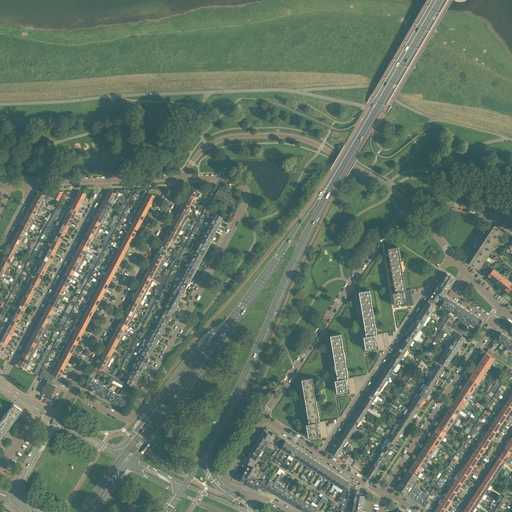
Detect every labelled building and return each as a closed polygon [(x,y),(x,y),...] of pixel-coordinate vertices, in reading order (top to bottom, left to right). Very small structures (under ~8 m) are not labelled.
[(218,189),(214,196),(233,206),(237,199),(218,189)] [(189,192),(188,194),(195,197),(198,199),(199,197),(198,196),(200,193),(198,192),(198,191),(195,190),(194,191),(191,190),(190,190),(189,192)] [(53,198),(58,201),(63,191),(56,192),(53,198)] [(107,193),(106,195),(112,198),(115,200),(119,193),(115,191),(114,193),(110,191),(110,192),(108,191),(107,193)] [(145,191),(142,195),(144,196),(153,200),(154,198),(155,197),(155,196),(145,191)] [(35,196),(35,197),(45,202),(49,196),(45,193),(44,195),(41,193),(41,194),(37,193),(36,193),(35,195),(35,196)] [(187,197),(186,198),(194,203),(195,201),(193,200),(195,197),(188,194),(187,196),(187,197)] [(82,201),(83,199),(75,195),(73,198),(81,203),(82,201)] [(105,197),(104,199),(112,203),(113,204),(115,200),(112,198),(106,195),(105,196),(105,197)] [(142,195),(141,197),(145,199),(144,201),(151,204),(152,203),(152,202),(153,200),(144,196),(142,195)] [(33,199),(32,201),(39,205),(42,206),(43,204),(44,204),(45,202),(35,197),(34,199),(33,199)] [(81,203),(73,198),(71,202),(79,207),(80,205),(81,203)] [(102,201),(101,203),(108,206),(111,208),(113,204),(112,203),(104,199),(103,201),(102,201)] [(31,204),(30,206),(38,210),(39,211),(42,206),(39,205),(32,201),(30,204),(31,204)] [(78,208),(79,207),(71,202),(70,204),(71,205),(70,207),(77,211),(78,209),(78,208)] [(101,205),(100,207),(108,211),(109,212),(111,208),(108,206),(101,203),(100,205),(101,205)] [(138,203),(137,205),(141,207),(140,209),(147,212),(148,211),(147,210),(148,208),(140,204),(138,203)] [(182,206),(181,207),(189,212),(190,210),(189,209),(190,206),(183,203),(182,205),(182,206)] [(28,208),(27,210),(34,214),(38,215),(39,213),(40,213),(41,211),(39,211),(38,210),(30,206),(29,208),(28,208)] [(67,206),(65,210),(74,215),(75,213),(76,213),(77,211),(70,207),(67,206)] [(98,209),(97,211),(104,214),(107,216),(109,212),(108,211),(100,207),(99,209),(98,209)] [(26,213),(25,215),(34,219),(35,217),(34,217),(33,216),(34,214),(27,210),(26,213)] [(65,210),(63,214),(66,215),(73,219),(74,217),(73,217),(74,215),(65,210)] [(97,213),(95,215),(103,219),(104,220),(107,216),(104,214),(97,211),(96,213),(97,213)] [(134,211),(133,213),(136,215),(136,217),(142,220),(143,219),(143,218),(144,216),(136,212),(134,211)] [(178,215),(177,216),(185,221),(186,221),(188,216),(185,215),(179,211),(177,214),(178,215)] [(213,215),(211,217),(220,222),(223,217),(215,213),(214,215),(213,215)] [(63,214),(61,218),(62,218),(70,223),(71,221),(72,221),(73,219),(66,215),(63,214)] [(24,216),(22,219),(29,223),(32,224),(35,220),(34,219),(25,215),(24,217),(24,216)] [(94,217),(93,219),(100,222),(102,224),(104,220),(103,219),(95,215),(95,217),(94,217)] [(175,218),(174,220),(180,224),(183,225),(186,221),(185,221),(177,216),(176,218),(175,218)] [(210,219),(209,222),(210,222),(218,227),(220,224),(219,224),(220,222),(211,217),(210,219)] [(61,218),(59,222),(62,223),(69,227),(70,225),(69,224),(70,223),(62,218),(61,218)] [(21,222),(20,224),(28,228),(30,229),(32,224),(29,223),(22,219),(21,222)] [(92,221),(91,223),(99,227),(100,228),(102,224),(100,222),(93,219),(92,220),(92,221)] [(130,219),(128,221),(132,223),(131,225),(138,229),(139,227),(139,226),(140,224),(132,220),(130,219)] [(173,224),(172,225),(180,230),(181,230),(183,225),(180,224),(174,220),(172,223),(173,224)] [(59,222),(57,226),(58,226),(66,231),(67,229),(68,229),(69,227),(62,223),(59,222)] [(207,224),(206,226),(215,231),(216,229),(217,229),(218,227),(210,222),(209,222),(207,224)] [(90,225),(89,227),(95,230),(98,232),(100,228),(99,227),(91,223),(90,225)] [(19,225),(18,228),(27,233),(28,233),(29,230),(30,229),(28,228),(20,224),(20,226),(19,225)] [(170,227),(169,229),(176,233),(179,234),(181,230),(180,230),(172,225),(171,227),(170,227)] [(57,226),(55,230),(57,231),(64,235),(65,233),(65,232),(66,231),(58,226),(57,226)] [(205,228),(204,231),(205,232),(214,236),(216,233),(215,233),(215,231),(206,226),(205,228)] [(494,226),(490,232),(499,238),(503,231),(494,226)] [(88,229),(87,231),(95,235),(96,236),(98,232),(95,230),(89,227),(88,229)] [(125,227),(124,229),(128,231),(127,233),(134,237),(135,235),(135,234),(136,232),(127,228),(125,227)] [(17,231),(16,233),(24,237),(25,238),(27,236),(26,235),(27,233),(18,228),(16,231),(17,231)] [(168,233),(167,234),(175,239),(176,239),(179,235),(178,235),(179,234),(176,233),(169,229),(168,232),(168,233)] [(55,230),(53,234),(54,234),(62,239),(63,237),(64,235),(57,231),(55,230)] [(203,234),(201,236),(210,241),(211,239),(212,240),(214,236),(205,232),(204,234),(203,234)] [(496,242),(499,238),(490,232),(486,238),(495,244),(496,242)] [(14,234),(13,237),(20,241),(23,242),(25,238),(24,237),(16,233),(15,234),(14,234)] [(53,234),(50,238),(53,239),(60,243),(61,241),(62,239),(54,234),(53,234)] [(165,236),(164,238),(171,242),(173,243),(174,244),(176,239),(175,239),(167,234),(166,236),(165,236)] [(84,237),(83,239),(91,243),(92,244),(93,242),(92,242),(90,241),(91,238),(85,235),(84,236),(84,237)] [(121,235),(120,237),(124,239),(123,241),(130,245),(131,243),(130,242),(131,240),(123,236),(121,235)] [(201,236),(200,238),(202,238),(200,241),(208,246),(210,243),(209,242),(210,241),(201,236)] [(12,240),(11,242),(19,246),(21,247),(22,245),(20,244),(19,243),(20,241),(13,237),(12,240)] [(50,238),(48,242),(49,242),(57,247),(58,245),(59,245),(60,243),(53,239),(50,238)] [(163,242),(162,243),(171,248),(171,247),(173,243),(171,242),(164,238),(163,241),(163,242)] [(493,246),(495,244),(486,238),(482,244),(491,250),(493,246)] [(198,243),(197,245),(206,250),(206,248),(207,248),(208,246),(200,241),(199,240),(198,243)] [(10,243),(8,246),(15,249),(18,251),(20,249),(21,247),(19,246),(11,242),(10,243)] [(48,242),(47,244),(48,245),(48,246),(49,247),(56,251),(57,249),(57,248),(57,247),(49,242),(48,242)] [(80,245),(79,247),(87,251),(87,249),(86,249),(87,246),(80,243),(79,244),(80,245)] [(116,246),(115,247),(119,249),(125,253),(126,251),(126,250),(127,248),(119,244),(117,243),(116,245),(116,246)] [(487,256),(491,250),(482,244),(478,250),(487,256)] [(197,247),(195,250),(204,255),(205,252),(204,252),(206,250),(197,245),(196,247),(197,247)] [(7,249),(7,250),(15,255),(16,255),(17,254),(18,254),(19,251),(18,251),(15,249),(8,246),(7,248),(7,249)] [(46,246),(44,250),(45,250),(53,255),(54,253),(55,253),(56,251),(49,247),(48,246),(46,246)] [(388,248),(389,254),(395,291),(392,292),(394,304),(405,302),(406,302),(407,306),(413,305),(410,289),(405,290),(405,286),(404,279),(402,271),(403,271),(401,264),(400,257),(399,250),(398,250),(398,246),(388,248)] [(77,249),(76,251),(83,254),(86,256),(88,252),(87,251),(79,247),(78,249),(77,249)] [(158,250),(158,252),(166,257),(167,257),(168,255),(167,254),(168,252),(166,251),(159,247),(158,250)] [(193,249),(190,254),(191,255),(200,259),(202,257),(204,255),(195,250),(193,249)] [(5,252),(3,255),(10,259),(13,260),(15,257),(16,255),(15,255),(7,250),(6,252),(5,252)] [(44,250),(42,254),(45,255),(52,259),(53,257),(52,256),(53,255),(45,250),(44,250)] [(483,262),(487,256),(478,250),(474,256),(483,262)] [(76,253),(75,255),(82,259),(84,260),(87,261),(88,259),(85,258),(86,256),(83,254),(76,251),(75,252),(76,253)] [(113,251),(112,253),(115,255),(114,257),(121,261),(122,259),(122,258),(123,256),(115,252),(113,251)] [(42,254),(40,258),(41,258),(49,263),(50,261),(51,261),(52,259),(45,255),(42,254)] [(190,254),(189,256),(190,257),(191,257),(192,257),(190,260),(199,264),(200,262),(200,261),(200,259),(191,255),(190,254)] [(3,258),(2,260),(10,264),(11,262),(12,262),(13,260),(10,259),(3,255),(2,257),(3,258)] [(73,257),(72,259),(79,262),(81,264),(82,264),(84,260),(82,259),(75,255),(74,257),(73,257)] [(154,259),(153,261),(161,265),(162,266),(164,261),(161,260),(155,256),(153,259),(154,259)] [(479,268),(483,262),(474,256),(470,262),(479,268)] [(40,258),(38,262),(41,263),(47,267),(48,265),(48,264),(49,263),(41,258),(40,258)] [(71,261),(70,263),(79,268),(80,266),(81,264),(79,262),(72,259),(71,260),(71,261)] [(108,259),(107,261),(111,263),(110,265),(117,269),(118,267),(117,266),(118,264),(110,260),(108,259)] [(188,262),(187,264),(196,268),(197,267),(199,264),(190,260),(189,262),(188,262)] [(151,263),(150,265),(157,269),(160,270),(162,266),(161,265),(153,261),(152,263),(151,263)] [(38,262),(36,266),(37,266),(45,271),(46,269),(47,269),(47,267),(41,263),(38,262)] [(69,264),(68,266),(75,270),(77,271),(78,269),(79,268),(70,263),(70,264),(69,264)] [(185,263),(183,265),(187,267),(186,269),(194,273),(195,271),(195,270),(196,268),(187,264),(185,263)] [(35,265),(33,269),(36,271),(43,275),(44,273),(45,271),(37,266),(36,266),(35,265)] [(149,268),(148,270),(156,274),(157,275),(160,270),(157,269),(150,265),(149,268)] [(67,269),(66,271),(75,275),(77,271),(75,270),(68,266),(67,268),(67,269)] [(494,268),(491,266),(487,271),(490,273),(488,276),(506,290),(511,283),(511,282),(494,268)] [(104,267),(103,269),(107,271),(106,273),(113,277),(114,275),(113,274),(114,272),(106,268),(104,267)] [(181,270),(180,272),(182,273),(191,278),(192,276),(194,273),(186,269),(184,272),(181,270)] [(146,274),(145,277),(148,278),(149,276),(152,278),(154,275),(155,276),(156,274),(148,270),(147,271),(145,274),(146,274)] [(65,273),(64,274),(73,279),(75,275),(66,271),(65,273)] [(182,276),(181,279),(189,283),(190,281),(190,280),(191,278),(182,273),(181,275),(182,276)] [(442,278),(451,284),(455,278),(446,273),(442,278)] [(30,276),(29,278),(30,278),(32,279),(39,283),(40,281),(40,280),(41,279),(33,274),(31,274),(30,276)] [(63,277),(62,279),(70,283),(73,279),(64,274),(63,276),(63,277)] [(100,275),(99,278),(102,279),(102,281),(108,285),(109,283),(109,282),(110,280),(102,276),(100,275)] [(143,280),(142,281),(150,286),(151,284),(153,281),(151,280),(152,278),(149,276),(148,278),(145,277),(144,277),(143,277),(142,280),(143,280)] [(157,281),(161,283),(163,284),(166,279),(162,277),(160,276),(157,281)] [(29,277),(27,281),(28,282),(36,287),(37,285),(38,285),(39,283),(32,279),(30,278),(29,277)] [(446,291),(451,284),(442,278),(438,286),(446,291)] [(60,281),(59,283),(66,286),(68,288),(70,285),(70,283),(62,279),(61,281),(60,281)] [(176,280),(175,282),(177,283),(186,287),(187,285),(189,283),(181,279),(179,281),(178,281),(176,280)] [(27,281),(25,286),(28,287),(35,291),(36,289),(35,288),(36,287),(28,282),(27,281)] [(140,283),(139,285),(146,289),(148,290),(149,287),(150,286),(142,281),(141,283),(140,283)] [(175,282),(174,284),(177,285),(176,288),(184,292),(185,290),(185,289),(186,287),(177,283),(175,282)] [(59,285),(58,287),(65,291),(66,290),(64,289),(66,286),(59,283),(58,284),(59,285)] [(96,283),(94,286),(98,288),(97,289),(104,293),(105,291),(105,290),(106,288),(98,284),(96,283)] [(138,289),(137,290),(145,294),(146,292),(148,290),(146,289),(139,285),(138,288),(138,289)] [(444,295),(446,291),(438,286),(436,288),(440,291),(439,292),(444,295)] [(56,289),(55,290),(62,294),(63,295),(65,293),(65,291),(58,287),(57,289),(56,289)] [(176,288),(173,293),(182,297),(184,292),(176,288)] [(446,297),(444,295),(439,292),(440,291),(436,288),(428,300),(433,303),(435,300),(441,304),(446,297)] [(23,290),(21,294),(23,296),(24,295),(31,299),(32,297),(31,296),(32,294),(24,290),(23,290)] [(55,293),(54,295),(61,299),(62,299),(64,296),(63,295),(62,294),(55,290),(54,292),(55,293)] [(136,292),(134,295),(141,298),(143,299),(144,296),(145,294),(137,290),(136,292)] [(359,291),(360,298),(366,336),(364,336),(366,348),(376,346),(377,346),(378,350),(384,349),(382,333),(377,334),(376,330),(375,323),(374,315),(373,308),(372,308),(371,301),(370,293),(369,290),(359,291)] [(91,291),(90,294),(94,296),(93,297),(100,301),(101,299),(100,298),(101,296),(93,292),(91,291)] [(173,293),(171,297),(179,302),(182,297),(173,293)] [(52,297),(51,299),(58,302),(60,303),(62,299),(61,299),(54,295),(53,297),(52,297)] [(133,298),(132,300),(140,304),(141,303),(142,301),(143,299),(141,298),(134,295),(133,297),(133,298)] [(171,297),(168,302),(177,306),(179,302),(171,297)] [(441,304),(451,310),(456,303),(446,297),(441,304)] [(17,300),(19,301),(20,301),(19,303),(26,307),(27,305),(28,302),(20,298),(19,298),(17,300)] [(50,301),(49,303),(57,307),(58,307),(60,303),(58,302),(51,299),(50,300),(50,301)] [(87,299),(86,302),(90,304),(89,305),(96,309),(97,307),(96,306),(97,305),(89,300),(87,299)] [(131,301),(130,303),(136,307),(138,308),(140,305),(142,307),(143,304),(141,303),(140,304),(132,300),(132,301),(131,301)] [(428,301),(424,306),(432,311),(434,313),(437,308),(435,307),(435,306),(428,301)] [(168,302),(166,307),(174,311),(177,306),(168,302)] [(48,305),(47,307),(53,310),(53,311),(56,312),(58,307),(57,307),(49,303),(48,305)] [(129,307),(128,308),(136,312),(136,313),(138,314),(139,312),(137,311),(137,310),(135,309),(136,307),(130,303),(128,306),(129,307)] [(465,309),(456,303),(451,310),(460,316),(465,309)] [(15,308),(14,310),(15,311),(22,315),(23,313),(23,312),(24,311),(16,306),(15,308)] [(421,311),(429,316),(432,311),(424,306),(421,311)] [(46,309),(45,311),(53,315),(55,316),(56,314),(52,312),(53,311),(53,310),(47,307),(46,308),(46,309)] [(83,307),(82,310),(85,312),(85,313),(91,317),(92,315),(92,314),(93,313),(85,308),(83,307)] [(163,309),(162,311),(171,315),(172,313),(173,313),(174,311),(166,307),(164,309),(163,309)] [(126,310),(125,312),(132,316),(134,317),(135,314),(136,313),(136,312),(128,308),(127,310),(126,310)] [(460,316),(469,322),(474,315),(465,309),(460,316)] [(12,310),(10,314),(11,314),(19,319),(20,317),(21,317),(22,315),(15,311),(14,310),(12,310)] [(43,313),(42,315),(49,318),(51,320),(52,318),(54,319),(55,316),(53,315),(45,311),(44,313),(43,313)] [(162,313),(161,316),(169,320),(170,318),(170,317),(171,315),(162,311),(161,313),(162,313)] [(418,316),(426,320),(429,316),(421,311),(418,316)] [(124,315),(123,317),(131,321),(132,320),(134,317),(132,316),(125,312),(124,315)] [(10,314),(8,318),(11,319),(18,323),(19,321),(18,320),(19,319),(11,314),(10,314)] [(42,317),(41,319),(49,323),(49,324),(51,320),(49,318),(42,315),(41,317),(42,317)] [(89,321),(81,316),(79,315),(77,318),(81,320),(80,321),(87,325),(88,323),(88,322),(89,321)] [(479,318),(474,315),(469,322),(475,326),(478,322),(477,321),(479,318)] [(158,318),(157,320),(166,325),(167,323),(168,323),(169,320),(161,316),(159,319),(158,318)] [(415,320),(423,325),(426,320),(418,316),(415,320)] [(121,319),(120,321),(127,325),(129,326),(130,323),(131,321),(123,317),(122,319),(121,319)] [(8,318),(6,322),(7,322),(15,327),(16,325),(17,325),(18,323),(11,319),(8,318)] [(39,321),(38,323),(45,326),(47,328),(49,324),(49,323),(41,319),(40,321),(39,321)] [(157,320),(156,322),(157,323),(156,325),(164,329),(165,327),(165,326),(166,325),(157,320)] [(423,325),(415,320),(412,325),(422,331),(425,327),(423,325)] [(119,324),(118,326),(126,330),(128,328),(126,327),(127,325),(120,321),(119,324)] [(6,322),(4,326),(7,327),(13,331),(14,329),(15,327),(7,322),(6,322)] [(37,325),(36,327),(44,331),(45,332),(47,328),(45,326),(38,323),(37,325)] [(84,329),(76,324),(75,323),(73,326),(77,328),(76,329),(83,333),(84,331),(83,331),(84,329)] [(153,328),(152,329),(161,334),(162,332),(163,332),(164,329),(156,325),(154,328),(153,328)] [(422,331),(412,325),(409,329),(419,336),(422,331)] [(453,328),(462,333),(464,331),(455,325),(453,328)] [(4,326),(2,330),(3,330),(11,334),(12,333),(13,331),(7,327),(4,326)] [(117,328),(115,330),(122,334),(124,331),(125,332),(126,330),(118,326),(117,328)] [(35,329),(34,331),(41,335),(43,336),(45,332),(44,331),(36,327),(35,329)] [(151,332),(150,334),(151,335),(159,339),(160,337),(160,336),(161,334),(152,329),(151,332)] [(409,329),(406,334),(416,340),(419,336),(409,329)] [(462,333),(463,334),(465,332),(467,333),(469,334),(467,337),(469,338),(472,333),(465,329),(464,331),(462,333)] [(1,330),(0,332),(0,333),(2,335),(9,339),(10,337),(11,334),(3,330),(2,330),(1,330)] [(114,333),(114,335),(122,339),(123,337),(124,335),(122,334),(115,330),(114,333)] [(33,333),(32,335),(40,339),(41,340),(43,336),(41,335),(34,331),(33,333)] [(79,339),(80,337),(72,332),(70,331),(69,334),(73,336),(72,337),(79,341),(80,339),(79,339)] [(457,332),(454,337),(462,342),(465,337),(457,332)] [(511,339),(501,332),(498,337),(497,336),(495,339),(511,350),(511,339)] [(0,333),(0,339),(7,343),(8,341),(9,339),(2,335),(0,333)] [(330,335),(332,344),(338,379),(335,380),(337,392),(347,390),(349,389),(350,394),(356,393),(353,377),(348,378),(347,373),(348,373),(347,367),(346,367),(345,359),(344,352),(342,344),(343,344),(342,337),(341,337),(341,333),(330,335)] [(148,337),(147,339),(156,344),(157,342),(158,342),(159,339),(151,335),(150,334),(148,337)] [(30,337),(30,339),(38,343),(38,344),(39,344),(41,340),(40,339),(32,335),(31,337),(30,337)] [(68,335),(66,339),(68,340),(76,345),(77,343),(78,343),(79,341),(72,337),(68,335)] [(405,340),(404,341),(409,345),(413,340),(406,335),(403,339),(405,340)] [(451,342),(459,347),(462,342),(454,337),(451,342)] [(29,342),(28,343),(37,348),(39,344),(38,344),(38,343),(30,339),(29,341),(29,342)] [(76,345),(68,340),(66,339),(65,342),(68,344),(67,345),(74,349),(75,347),(76,345)] [(110,342),(109,344),(117,348),(118,346),(116,345),(118,343),(111,339),(109,341),(110,342)] [(146,341),(145,344),(146,344),(154,349),(155,346),(155,345),(156,344),(147,339),(146,341)] [(448,347),(456,352),(459,347),(451,342),(449,340),(447,342),(450,344),(448,347)] [(406,350),(409,345),(404,341),(402,343),(401,342),(399,345),(406,350)] [(26,345),(25,347),(32,351),(34,352),(37,348),(28,343),(27,345),(26,345)] [(143,346),(142,348),(151,353),(152,351),(153,351),(154,349),(146,344),(144,347),(143,346)] [(403,355),(406,350),(399,345),(397,349),(398,350),(397,351),(403,355)] [(25,350),(24,351),(32,356),(31,356),(32,356),(34,352),(32,351),(25,347),(24,349),(25,350)] [(72,353),(64,348),(62,347),(60,350),(64,352),(63,353),(70,357),(71,355),(72,353)] [(445,351),(453,356),(456,352),(448,347),(445,351)] [(105,351),(104,353),(112,357),(113,355),(112,354),(113,352),(106,348),(105,350),(105,351)] [(142,348),(141,351),(142,351),(141,354),(149,358),(150,356),(150,355),(151,353),(142,348)] [(489,348),(487,352),(496,358),(499,355),(489,348)] [(22,354),(21,355),(29,360),(31,356),(32,356),(24,351),(23,354),(22,354)] [(400,360),(403,355),(397,351),(396,353),(394,352),(392,355),(400,360)] [(453,356),(445,351),(442,356),(449,361),(453,356)] [(487,352),(481,361),(490,367),(496,359),(487,352)] [(102,354),(101,357),(108,361),(110,361),(111,359),(112,357),(104,353),(103,354),(102,354)] [(138,356),(137,357),(146,362),(147,361),(148,360),(149,358),(141,354),(140,353),(138,355),(138,356)] [(20,358),(19,360),(29,364),(31,361),(29,360),(21,355),(20,357),(20,358)] [(67,361),(59,356),(58,355),(56,358),(60,360),(59,361),(66,365),(67,363),(66,363),(67,361)] [(396,365),(400,360),(392,355),(390,359),(392,360),(390,361),(396,365)] [(449,361),(442,356),(439,361),(446,366),(449,361)] [(100,360),(99,362),(107,366),(108,364),(110,361),(108,361),(101,357),(100,359),(100,360)] [(136,359),(135,362),(136,363),(145,367),(146,364),(145,364),(146,362),(137,357),(136,359)] [(17,364),(26,369),(29,364),(19,360),(18,362),(17,363),(17,364)] [(393,370),(395,367),(396,365),(390,361),(389,363),(388,362),(386,366),(393,370)] [(485,375),(490,367),(481,361),(475,369),(485,375)] [(98,363),(96,366),(97,366),(103,370),(106,371),(108,368),(106,368),(107,366),(99,362),(98,363)] [(133,365),(132,367),(141,372),(142,370),(143,371),(145,367),(136,363),(135,366),(133,365)] [(52,366),(56,368),(55,369),(62,373),(63,371),(62,371),(63,369),(53,364),(52,366)] [(444,367),(438,364),(435,369),(442,374),(444,370),(443,369),(444,367)] [(390,375),(391,373),(393,370),(386,366),(383,369),(385,370),(384,372),(390,375)] [(132,367),(131,369),(133,370),(131,372),(139,376),(141,374),(140,373),(141,372),(132,367)] [(45,370),(43,369),(39,376),(47,380),(46,382),(51,384),(52,382),(59,386),(61,382),(57,380),(59,377),(51,373),(49,372),(45,370)] [(442,374),(435,369),(432,374),(437,378),(438,376),(440,377),(442,374)] [(475,369),(470,378),(478,383),(480,384),(483,379),(485,375),(475,369)] [(128,374),(127,376),(136,381),(137,379),(138,379),(139,376),(131,372),(130,371),(128,374)] [(386,380),(390,375),(384,372),(383,373),(381,372),(379,376),(386,380)] [(437,378),(432,374),(428,379),(436,384),(438,380),(436,379),(437,378)] [(412,387),(414,384),(411,382),(415,377),(412,375),(406,383),(412,387)] [(87,384),(85,387),(87,388),(88,389),(90,390),(95,382),(92,380),(93,378),(89,376),(88,378),(85,383),(87,384)] [(116,378),(112,376),(107,384),(110,386),(113,380),(115,381),(116,378)] [(125,376),(123,380),(126,382),(134,386),(136,381),(127,376),(127,377),(125,376)] [(383,385),(386,380),(379,376),(377,379),(378,380),(377,382),(383,385)] [(301,379),(303,386),(309,423),(306,424),(308,436),(319,434),(319,433),(320,433),(321,438),(327,437),(324,421),(319,422),(319,418),(318,411),(317,411),(316,403),(317,403),(315,396),(314,388),(313,381),(312,381),(312,378),(301,379)] [(475,388),(478,383),(470,378),(467,382),(475,388)] [(436,384),(428,379),(425,384),(431,388),(432,386),(434,387),(436,384)] [(95,382),(90,390),(93,392),(94,391),(96,392),(101,382),(99,381),(98,383),(95,382)] [(122,381),(120,384),(123,385),(122,387),(127,390),(127,389),(131,391),(133,387),(127,384),(122,381)] [(101,382),(96,392),(98,393),(98,394),(101,396),(105,387),(102,386),(103,383),(101,382)] [(380,390),(383,385),(377,382),(376,383),(375,382),(372,386),(380,390)] [(473,392),(475,388),(467,382),(464,386),(473,392)] [(499,385),(496,382),(493,386),(491,385),(488,390),(490,391),(494,393),(499,385)] [(431,388),(425,384),(422,389),(429,394),(431,391),(430,389),(431,388)] [(376,396),(380,390),(372,386),(370,389),(372,390),(371,392),(376,396)] [(470,395),(473,392),(464,386),(461,391),(470,396),(469,397),(472,398),(473,397),(470,395)] [(105,387),(101,396),(103,397),(104,397),(106,398),(110,390),(105,388),(105,387)] [(429,394),(422,389),(418,394),(424,398),(425,396),(427,397),(429,394)] [(110,390),(106,398),(108,399),(109,400),(111,401),(116,393),(110,390)] [(467,401),(469,397),(470,396),(461,391),(458,395),(467,401)] [(373,401),(376,396),(371,392),(369,394),(368,393),(366,396),(373,401)] [(116,393),(111,401),(114,403),(115,403),(119,405),(119,406),(121,407),(122,406),(124,403),(125,403),(126,403),(128,399),(126,399),(123,397),(124,396),(124,395),(120,393),(119,395),(116,393)] [(424,398),(418,394),(415,399),(422,404),(425,401),(423,400),(424,398)] [(464,405),(467,401),(458,395),(455,400),(464,405)] [(370,406),(373,401),(366,396),(364,399),(365,400),(364,402),(370,406)] [(422,404),(415,399),(412,404),(418,408),(418,406),(420,408),(422,404)] [(462,408),(464,405),(455,400),(452,404),(461,410),(466,413),(467,412),(464,410),(465,409),(462,408)] [(359,406),(367,411),(370,406),(364,402),(363,404),(361,403),(359,406)] [(504,405),(503,406),(510,411),(511,407),(511,406),(506,403),(505,405),(504,405)] [(12,422),(21,410),(13,404),(4,416),(12,422)] [(418,408),(412,404),(409,409),(416,414),(418,411),(416,410),(418,408)] [(466,413),(461,410),(452,404),(450,409),(458,414),(458,415),(463,418),(466,413)] [(363,416),(367,411),(359,406),(357,409),(359,410),(358,412),(363,416)] [(507,415),(510,411),(503,406),(502,408),(500,407),(499,410),(501,411),(507,415)] [(416,414),(409,409),(405,414),(411,418),(412,416),(414,417),(416,414)] [(456,417),(458,415),(458,414),(450,409),(447,413),(455,419),(458,420),(459,419),(456,417)] [(498,413),(497,415),(504,419),(507,415),(501,411),(499,414),(498,413)] [(353,416),(360,421),(363,416),(358,412),(356,414),(355,413),(353,416)] [(453,422),(455,419),(447,413),(444,418),(452,423),(457,426),(458,425),(453,422)] [(411,418),(405,414),(402,419),(409,424),(411,421),(410,420),(411,418)] [(501,424),(504,419),(497,415),(496,417),(497,417),(495,420),(501,424)] [(0,421),(0,431),(3,434),(12,422),(4,416),(0,421)] [(357,426),(360,421),(353,416),(350,419),(352,420),(351,422),(357,426)] [(450,426),(452,423),(444,418),(441,422),(449,428),(454,431),(455,429),(450,426)] [(409,424),(402,419),(399,424),(404,428),(405,427),(407,428),(409,424)] [(493,422),(492,423),(499,428),(501,424),(495,420),(494,422),(493,422)] [(346,426),(353,431),(357,426),(351,422),(350,424),(348,423),(346,426)] [(441,422),(438,427),(446,432),(449,428),(441,422)] [(496,432),(499,428),(492,423),(491,425),(490,428),(496,432)] [(404,428),(399,424),(396,429),(403,434),(405,431),(403,430),(404,428)] [(353,431),(346,426),(344,429),(345,430),(344,432),(350,436),(353,431)] [(445,434),(446,432),(438,427),(435,431),(443,437),(448,440),(449,438),(447,437),(447,436),(445,434)] [(487,430),(486,432),(493,436),(496,432),(490,428),(488,430),(487,430)] [(270,440),(271,438),(270,438),(272,436),(273,437),(275,434),(267,429),(265,431),(264,429),(260,435),(269,441),(270,440)] [(403,434),(396,429),(392,434),(398,438),(399,437),(400,438),(403,434)] [(442,439),(443,437),(435,431),(432,435),(441,441),(440,442),(448,446),(449,444),(442,439)] [(339,436),(347,441),(350,436),(344,432),(343,434),(342,433),(339,436)] [(490,440),(493,436),(486,432),(485,433),(486,434),(484,436),(490,440)] [(398,438),(392,434),(389,439),(396,444),(398,441),(397,440),(398,438)] [(260,435),(257,440),(265,445),(267,446),(270,441),(270,440),(269,441),(260,435)] [(432,435),(429,440),(438,446),(446,451),(447,450),(447,449),(442,446),(439,443),(440,442),(441,441),(432,435)] [(343,446),(347,441),(339,436),(337,439),(339,440),(338,442),(343,446)] [(488,445),(490,440),(484,436),(483,439),(482,438),(481,440),(488,445)] [(276,442),(279,444),(281,445),(285,440),(279,437),(276,442)] [(396,444),(389,439),(386,445),(391,448),(392,447),(394,448),(396,444)] [(475,448),(474,450),(481,454),(488,445),(481,440),(479,439),(478,441),(480,442),(476,448),(475,448)] [(262,450),(265,445),(257,440),(254,445),(262,450)] [(436,448),(438,446),(429,440),(426,444),(437,451),(438,450),(436,448)] [(285,451),(290,444),(286,441),(280,449),(282,450),(281,452),(283,454),(285,452),(285,451)] [(333,446),(340,451),(343,446),(338,442),(337,444),(335,443),(333,446)] [(290,454),(295,447),(290,444),(285,451),(285,452),(286,453),(287,452),(290,454)] [(436,454),(437,452),(437,451),(426,444),(423,449),(432,454),(432,455),(434,456),(435,454),(436,454)] [(259,455),(262,450),(254,445),(250,450),(259,455)] [(391,448),(386,445),(382,450),(390,454),(392,451),(390,450),(391,448)] [(337,456),(340,451),(333,446),(331,450),(332,451),(331,453),(337,456)] [(294,457),(299,450),(295,447),(290,454),(289,455),(291,456),(291,455),(294,457)] [(505,448),(502,452),(509,457),(510,456),(509,455),(511,452),(505,448)] [(432,455),(432,454),(423,449),(420,453),(429,459),(434,462),(435,460),(430,457),(432,455)] [(261,457),(259,455),(250,450),(247,455),(257,461),(258,462),(261,457)] [(299,460),(304,453),(299,450),(294,457),(293,458),(295,459),(296,458),(298,460),(299,460)] [(390,454),(382,450),(379,455),(385,458),(386,457),(387,458),(390,454)] [(479,458),(481,454),(474,450),(473,451),(474,452),(472,454),(479,458)] [(509,457),(502,452),(499,457),(506,461),(507,458),(508,459),(509,457)] [(303,463),(308,456),(304,453),(299,460),(298,460),(298,461),(300,462),(300,461),(303,463)] [(427,462),(429,459),(420,453),(418,458),(426,463),(431,466),(432,465),(427,462)] [(470,456),(469,458),(476,463),(479,458),(472,454),(471,457),(470,456)] [(257,461),(247,455),(243,461),(246,464),(247,462),(252,465),(254,462),(255,463),(257,461)] [(385,458),(379,455),(376,460),(383,465),(385,461),(383,460),(385,458)] [(308,466),(312,458),(308,456),(303,463),(302,464),(304,465),(305,464),(308,466)] [(312,469),(317,461),(312,458),(308,466),(306,468),(311,471),(311,470),(312,469)] [(423,468),(426,463),(418,458),(415,462),(423,468)] [(473,467),(476,463),(469,458),(468,460),(469,460),(467,463),(473,467)] [(498,458),(495,463),(502,467),(504,469),(507,464),(498,458)] [(383,465),(376,460),(372,465),(378,468),(379,467),(381,468),(383,465)] [(317,472),(321,464),(317,461),(312,469),(311,470),(313,471),(314,470),(316,471),(317,472)] [(247,462),(246,464),(249,465),(242,477),(239,475),(236,480),(245,484),(245,483),(257,490),(258,487),(261,482),(263,479),(269,469),(267,468),(265,471),(264,473),(261,471),(258,475),(258,474),(260,470),(252,465),(247,462)] [(421,470),(423,468),(415,462),(412,466),(420,472),(422,473),(422,474),(425,475),(426,474),(424,472),(421,470)] [(463,466),(470,471),(473,467),(467,463),(465,465),(463,466)] [(495,463),(492,467),(499,471),(502,467),(495,463)] [(321,475),(326,467),(321,464),(317,472),(316,471),(316,472),(318,474),(318,473),(321,474),(321,475)] [(378,468),(372,465),(369,470),(376,475),(379,471),(377,470),(378,468)] [(419,474),(420,472),(412,466),(409,471),(417,476),(418,476),(419,474)] [(463,469),(461,471),(468,475),(470,471),(463,466),(462,468),(463,469)] [(326,477),(330,470),(326,467),(321,475),(321,474),(320,475),(322,477),(323,476),(325,477),(326,477)] [(492,467),(490,472),(496,476),(499,471),(492,467)] [(335,473),(330,470),(326,477),(325,477),(325,478),(327,480),(327,479),(330,480),(335,473)] [(376,475),(369,470),(366,475),(371,479),(373,477),(374,478),(376,475)] [(416,479),(417,476),(409,471),(404,479),(411,483),(415,486),(417,483),(418,484),(420,481),(416,479)] [(465,479),(468,475),(461,471),(460,474),(459,473),(458,475),(465,479)] [(490,472),(487,476),(493,480),(496,476),(490,472)] [(332,481),(334,483),(339,476),(335,473),(330,480),(329,481),(331,482),(332,481)] [(458,477),(456,480),(462,484),(465,479),(458,475),(457,477),(458,477)] [(344,479),(339,476),(334,483),(334,484),(336,485),(336,484),(339,486),(344,479)] [(484,480),(490,485),(493,480),(487,476),(484,480)] [(462,484),(456,480),(453,478),(450,482),(451,482),(459,488),(462,484)] [(264,490),(265,488),(264,488),(268,482),(263,479),(261,482),(258,487),(264,490)] [(341,487),(343,489),(344,489),(348,482),(344,479),(339,486),(338,487),(340,488),(341,487)] [(269,480),(268,482),(264,488),(265,488),(270,491),(275,483),(269,480)] [(484,480),(481,485),(487,489),(490,485),(484,480)] [(270,491),(275,494),(280,486),(281,484),(276,482),(275,484),(275,483),(270,491)] [(457,492),(459,488),(451,482),(448,486),(450,488),(457,492)] [(408,496),(415,486),(411,483),(409,485),(407,483),(407,484),(406,483),(404,486),(400,484),(399,487),(398,487),(398,488),(402,490),(401,491),(408,496)] [(417,488),(415,486),(408,496),(415,501),(421,491),(423,488),(419,485),(417,488)] [(481,485),(478,489),(485,494),(487,489),(481,485)] [(285,489),(280,486),(275,494),(280,497),(285,489)] [(457,492),(450,488),(448,486),(445,491),(447,492),(454,496),(457,492)] [(353,500),(363,501),(364,494),(358,493),(359,491),(355,490),(355,491),(349,490),(346,487),(345,489),(347,491),(345,494),(343,492),(340,496),(342,498),(353,499),(353,500)] [(423,488),(421,491),(415,501),(422,505),(428,495),(422,491),(424,489),(423,488)] [(280,497),(285,500),(290,492),(285,489),(280,497)] [(478,489),(475,494),(482,498),(485,494),(478,489)] [(454,496),(447,492),(445,491),(443,495),(445,496),(451,500),(454,496)] [(295,495),(290,492),(285,500),(290,503),(295,495)] [(475,494),(472,498),(479,503),(482,498),(475,494)] [(290,503),(296,506),(300,498),(295,495),(290,503)] [(340,501),(338,499),(337,501),(343,505),(342,506),(346,508),(349,508),(350,506),(352,506),(352,503),(350,502),(351,499),(342,498),(340,496),(339,498),(341,500),(340,501)] [(443,498),(441,500),(448,504),(451,500),(445,496),(443,499),(443,498)] [(306,502),(300,498),(296,506),(301,509),(306,502)] [(472,498),(469,503),(476,507),(479,503),(472,498)] [(352,506),(351,509),(361,510),(363,501),(353,500),(352,503),(352,506)] [(446,509),(448,504),(441,500),(440,502),(441,502),(439,505),(446,509)] [(301,509),(305,511),(306,511),(311,505),(306,502),(301,509)] [(469,503),(466,507),(473,511),(476,507),(469,503)]
